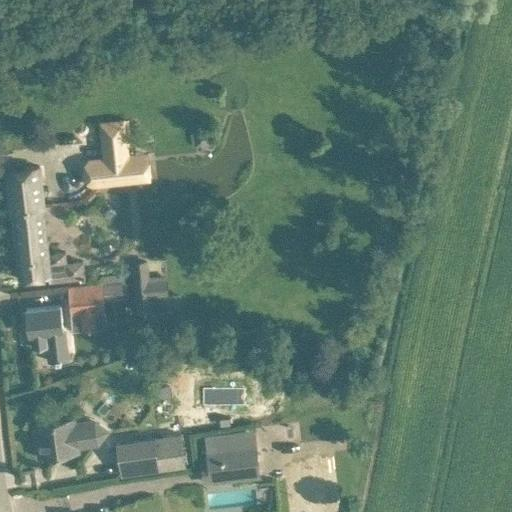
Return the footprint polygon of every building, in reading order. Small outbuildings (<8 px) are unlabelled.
[(91,160),(94,183),(129,179),(127,155),(91,160)] [(7,168),(19,278),(49,275),(50,282),(84,278),(82,259),(66,260),(65,251),(49,253),(38,165),(7,168)] [(65,171),(69,189),(90,184),(86,167),(65,171)] [(132,260),(135,300),(151,299),(168,298),(166,274),(149,275),(148,259),(132,260)] [(69,287),(72,316),(105,313),(101,284),(69,287)] [(23,311),(24,325),(28,325),(29,333),(31,332),(33,346),(65,342),(61,304),(26,308),(26,311),(23,311)] [(98,444),(111,429),(95,418),(76,420),(76,417),(66,419),(33,423),(38,456),(81,450),(80,447),(98,444)] [(262,469),(257,433),(209,439),(211,454),(222,452),(223,460),(235,458),(237,472),(262,469)] [(155,436),(116,443),(121,475),(160,468),(185,464),(180,434),(155,438),(155,436)]
